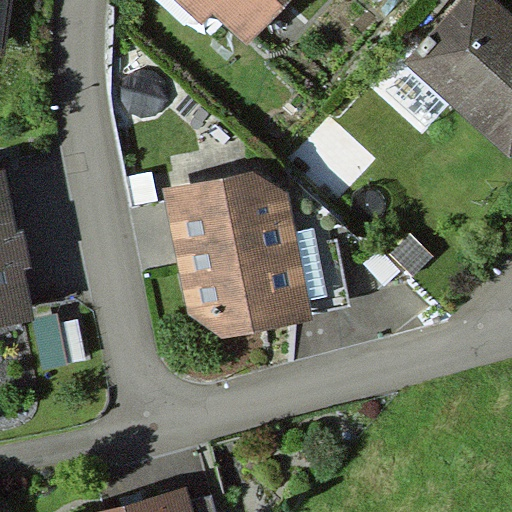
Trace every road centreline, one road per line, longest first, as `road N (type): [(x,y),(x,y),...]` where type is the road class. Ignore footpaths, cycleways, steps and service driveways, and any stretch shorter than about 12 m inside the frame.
road 1 (residential): [(143,426),(79,55),(90,0)]
road 2 (residential): [(511,334),(143,426)]
road 3 (residential): [(143,426),(0,459)]
